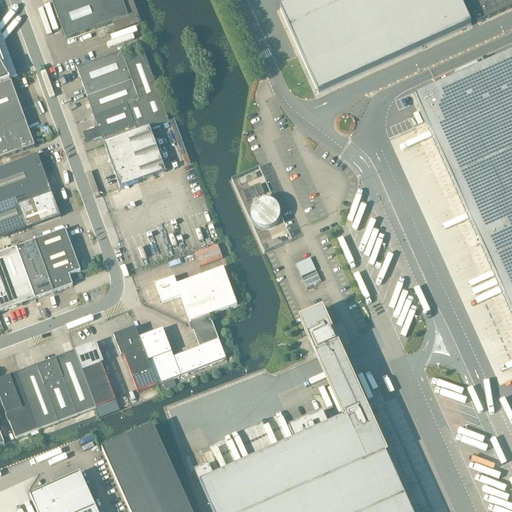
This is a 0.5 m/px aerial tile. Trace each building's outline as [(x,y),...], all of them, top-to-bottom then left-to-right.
[(75,0),(56,0),(53,1),(74,57),(93,50),(90,41),(131,26),(121,0),(85,0),(76,3),(75,0)] [(511,0),(301,0),(287,6),(280,10),(318,95),(471,26),(459,0),(467,0),(478,23),(511,7),(511,0)] [(0,85),(10,81),(6,71),(10,67),(3,61),(6,57),(0,52),(0,50),(2,47),(0,45),(0,85)] [(132,82),(125,62),(122,52),(77,69),(87,98),(132,82)] [(430,91),(415,98),(419,107),(418,107),(425,123),(511,315),(511,54),(436,88),(436,89),(430,91)] [(149,129),(169,122),(144,55),(125,62),(132,82),(87,98),(94,118),(127,106),(134,126),(137,133),(149,129)] [(0,159),(22,151),(35,147),(29,132),(11,82),(0,86),(0,159)] [(94,118),(100,132),(102,138),(134,126),(127,106),(94,118)] [(0,204),(49,186),(38,156),(0,169),(0,204)] [(49,186),(0,204),(0,239),(60,218),(49,186)] [(41,257),(71,246),(65,231),(35,242),(41,257)] [(55,293),(41,257),(35,242),(16,249),(35,301),(55,293)] [(69,277),(80,272),(71,246),(41,257),(55,293),(73,287),(69,277)] [(206,268),(225,261),(219,246),(200,253),(206,268)] [(0,313),(35,301),(16,249),(0,254),(0,313)] [(190,324),(209,316),(237,306),(223,269),(177,286),(176,284),(180,282),(179,277),(155,286),(162,305),(181,298),(190,324)] [(72,283),(83,279),(81,273),(70,277),(72,283)] [(410,511),(385,457),(388,456),(323,311),(299,322),(344,421),(329,428),(322,412),(288,428),(295,443),(215,479),(208,464),(193,471),(211,511),(410,511)] [(199,348),(219,341),(209,316),(190,324),(199,348)] [(121,357),(143,349),(139,339),(135,330),(136,330),(135,329),(114,337),(121,357)] [(173,358),(163,330),(139,339),(143,349),(147,360),(151,371),(157,386),(180,377),(173,358)] [(173,358),(180,377),(226,360),(219,341),(199,348),(200,349),(174,358),(173,358)] [(82,372),(103,364),(96,344),(74,352),(75,352),(82,372)] [(121,357),(123,357),(127,368),(147,360),(143,349),(121,357)] [(82,372),(75,352),(74,352),(56,359),(78,416),(96,410),(96,409),(91,395),(86,383),(82,372)] [(60,423),(78,416),(56,359),(38,366),(60,423)] [(132,379),(151,371),(147,360),(127,368),(132,379)] [(86,383),(106,376),(101,365),(104,364),(103,364),(82,372),(86,383)] [(40,431),(60,423),(38,366),(18,374),(40,431)] [(151,371),(132,379),(137,394),(141,403),(161,396),(157,386),(151,371)] [(15,440),(40,431),(18,374),(17,374),(20,381),(12,384),(10,377),(0,380),(0,399),(6,416),(5,416),(8,424),(9,424),(15,440)] [(91,395),(110,387),(106,376),(86,383),(91,395)] [(110,387),(91,395),(96,409),(100,419),(119,411),(116,402),(110,387)] [(129,511),(190,511),(153,428),(102,451),(129,511)] [(97,511),(80,474),(30,497),(36,511),(97,511)]
